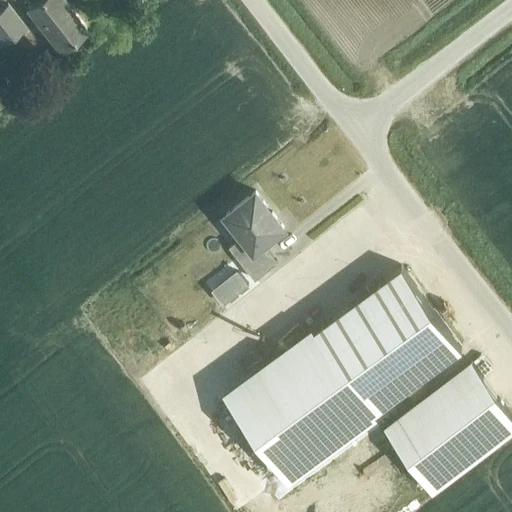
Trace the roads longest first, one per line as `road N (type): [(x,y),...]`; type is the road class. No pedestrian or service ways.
road 1 (tertiary): [(511,331),(353,129)]
road 2 (unclassified): [(353,129),(511,6)]
road 3 (tertiary): [(353,129),(250,0)]
